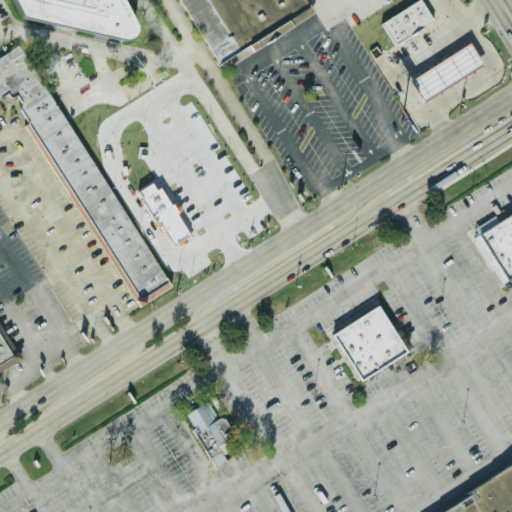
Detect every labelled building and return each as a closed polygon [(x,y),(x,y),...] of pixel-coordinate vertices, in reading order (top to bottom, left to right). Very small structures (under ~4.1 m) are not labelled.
[(115,0),(126,17),(131,30),(122,37),(110,38),(14,13),(6,0),(115,0)] [(176,0),(302,0),(304,3),(214,59),(176,0)] [(404,0),(378,16),(394,43),(435,18),(424,0),(404,0)] [(408,73),(421,93),(481,57),(468,37),(408,73)] [(0,52),(19,41),(169,282),(137,302),(7,94),(0,98),(0,52)] [(511,201),(471,227),(501,276),(511,269),(511,201)] [(373,306),(403,353),(357,382),(327,335),(373,306)] [(0,341),(9,356),(0,361),(0,341)] [(0,371),(10,366),(0,348),(0,371)] [(204,400),(236,453),(215,466),(183,412),(204,400)] [(511,511),(511,465),(437,511),(511,511)]
